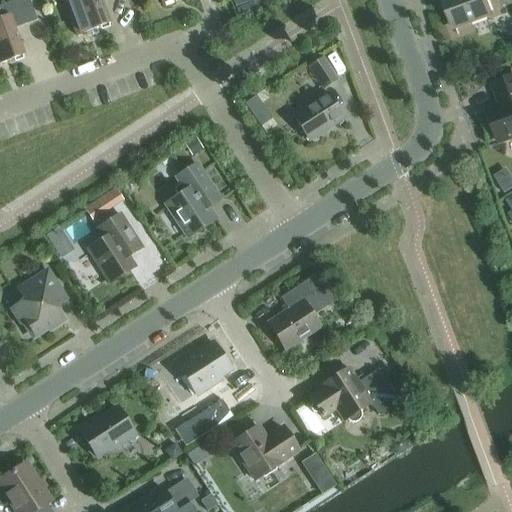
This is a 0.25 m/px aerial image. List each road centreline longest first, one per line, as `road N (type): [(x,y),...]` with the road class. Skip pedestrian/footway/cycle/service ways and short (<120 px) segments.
road 1 (residential): [(295,230),(179,45),(0,111)]
road 2 (residential): [(390,0),(426,100),(422,144),(295,230)]
road 3 (residential): [(208,286),(21,408)]
road 4 (residential): [(278,394),(208,286)]
road 5 (residential): [(87,511),(21,408)]
